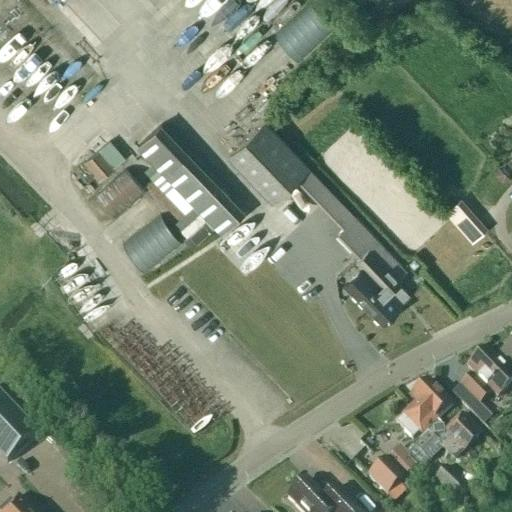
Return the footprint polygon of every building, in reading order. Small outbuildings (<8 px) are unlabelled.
[(85,99),(61,109),(67,123),(91,112),(85,99)] [(264,120),(228,154),(272,201),(296,177),(308,166),(264,120)] [(245,211),(190,154),(161,121),(137,145),(161,171),(153,179),(186,213),(194,205),(199,211),(180,228),(187,236),(184,238),(191,247),(214,227),(221,234),(245,211)] [(110,140),(99,149),(85,161),(100,178),(113,166),(124,157),(110,140)] [(354,214),(308,166),(296,177),(342,225),(335,232),(359,257),(355,260),(368,273),(350,291),(382,323),(400,305),(396,301),(406,292),(397,283),(400,280),(397,276),(405,269),(354,214)] [(146,191),(126,169),(97,196),(117,218),(146,191)] [(482,228),(458,200),(446,211),(470,238),(482,228)] [(511,338),(497,354),(511,368),(511,338)] [(461,387),(453,395),(471,413),(479,405),(492,393),(497,398),(511,383),(511,373),(487,348),(468,368),(474,374),(461,387)] [(420,400),(397,422),(413,439),(449,404),(427,381),(413,394),(420,400)] [(0,396),(0,459),(6,465),(37,436),(0,396)] [(427,433),(407,452),(422,467),(442,448),(454,460),(478,437),(460,418),(445,433),(436,424),(427,433)] [(404,480),(384,460),(367,477),(387,497),(404,480)] [(459,502),(470,491),(446,467),(435,479),(459,502)] [(325,498),(307,480),(287,499),(299,511),(359,511),(336,488),(325,498)] [(32,511),(20,498),(3,511),(32,511)]
